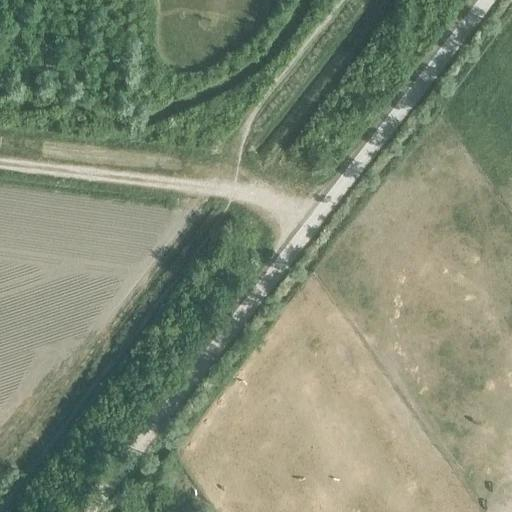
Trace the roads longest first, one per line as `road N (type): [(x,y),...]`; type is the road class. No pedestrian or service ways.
road 1 (unclassified): [(88,511),(487,0)]
road 2 (track): [(0,104),(65,99),(127,119),(157,116),(254,67),(282,39),(303,0)]
road 3 (track): [(0,162),(243,193),(309,228)]
